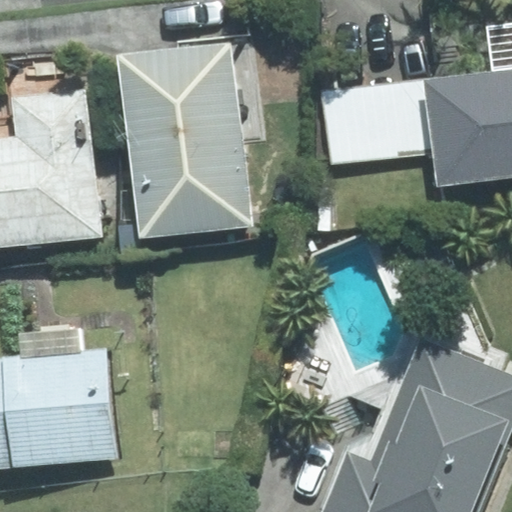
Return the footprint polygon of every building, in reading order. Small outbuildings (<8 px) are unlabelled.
[(429,194),(511,184),(511,32),(509,33),(511,62),(511,81),(418,93),(320,104),(327,168),(425,157),(429,194)] [(223,42),(106,61),(136,246),(253,226),(223,42)] [(0,256),(101,245),(83,84),(8,93),(15,148),(0,149),(0,256)] [(104,355),(0,364),(0,482),(115,472),(104,355)] [(310,511),(473,511),(511,410),(511,381),(454,359),(375,369),(361,404),(378,433),(359,464),(331,457),(310,511)]
